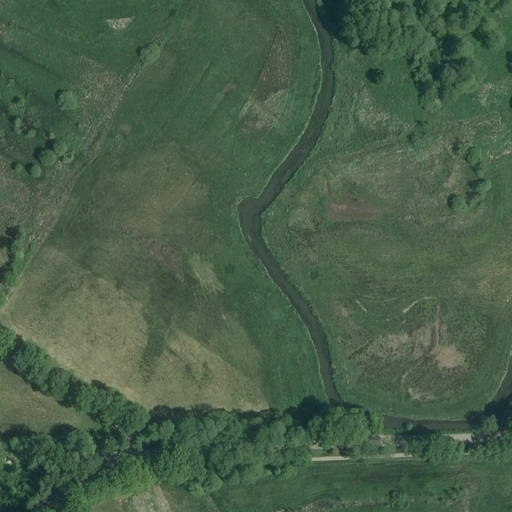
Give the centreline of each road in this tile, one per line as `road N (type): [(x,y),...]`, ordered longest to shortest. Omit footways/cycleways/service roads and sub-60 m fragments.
road 1 (track): [(139,454),(511,435)]
road 2 (track): [(139,454),(120,427),(0,355)]
